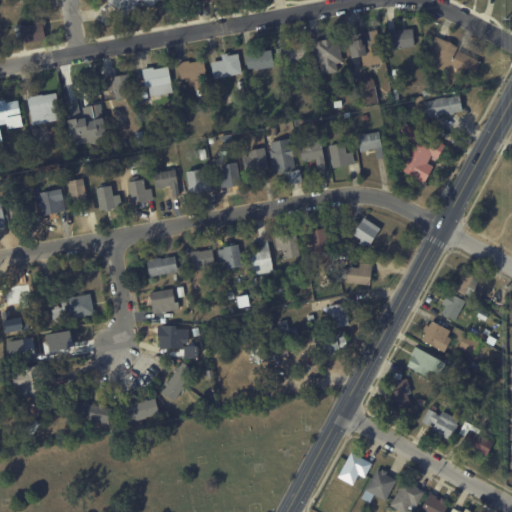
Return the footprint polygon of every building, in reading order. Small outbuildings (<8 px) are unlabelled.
[(146,2),(145,0),(141,0),(122,16),(110,0),(159,0),(151,7),(146,2)] [(47,21),(49,33),(47,33),(48,39),(25,44),(25,41),(19,43),(16,26),(24,25),(24,27),(41,24),(40,22),(47,20),(47,21)] [(386,37),(390,37),(390,30),(398,30),(398,31),(415,29),(417,47),(398,48),(398,51),(391,51),(391,45),(386,46),(385,37),(386,37)] [(380,64),(363,67),(362,58),(355,59),(354,58),(351,42),(353,42),(352,36),(363,34),(364,41),(366,40),(365,33),(378,31),(383,63),(380,64)] [(438,37),(461,48),(454,61),(456,62),(461,51),(484,63),(476,78),(455,68),(454,70),(451,68),(449,73),(432,64),(437,55),(430,52),(438,37)] [(320,58),(319,59),(315,43),(340,38),(345,63),(338,64),(340,72),(324,76),(320,58)] [(278,49),(283,49),(283,48),(308,43),(311,60),(286,65),(285,61),(280,61),(278,49)] [(251,72),(248,53),(260,50),(260,53),(274,50),(277,67),(251,72)] [(241,55),(244,74),(215,79),(212,63),(225,61),(225,55),(230,54),(231,56),(241,55)] [(179,64),(191,61),(191,63),(205,60),(209,78),(202,80),(204,90),(202,90),(203,96),(198,97),(196,86),(192,87),(190,82),(183,83),(179,64)] [(161,96),(153,98),(151,87),(147,88),(144,70),(156,68),(156,70),(170,68),(174,94),(161,96)] [(109,89),(107,77),(115,76),(115,78),(130,76),(133,98),(118,100),(117,91),(110,92),(109,89)] [(378,85),(381,103),(364,106),(360,85),(361,83),(363,80),(365,77),(370,76),(374,78),(377,81),(378,85)] [(69,90),(68,85),(90,81),(94,105),(78,108),(77,101),(71,102),(69,90)] [(51,123),(35,126),(30,98),(45,95),(46,96),(58,93),(63,120),(51,123)] [(456,113),(455,113),(456,115),(450,116),(450,114),(440,116),(441,117),(434,118),(434,117),(428,118),(425,103),(437,101),(437,99),(447,97),(448,99),(461,96),(464,112),(456,113)] [(19,101),(22,117),(0,121),(0,105),(1,105),(1,102),(7,101),(8,103),(19,101)] [(405,122),(448,146),(440,160),(436,158),(432,165),(436,167),(427,184),(399,168),(406,156),(402,154),(408,143),(395,136),(403,121),(405,122)] [(50,131),(50,129),(64,126),(67,147),(53,149),(50,131)] [(279,135),(271,136),(270,128),(278,127),(279,135)] [(384,159),(378,160),(376,148),(371,150),(371,151),(362,153),(359,136),(362,135),(361,134),(366,133),(366,135),(380,132),(386,158),(384,159)] [(328,169),(321,171),(318,159),(315,160),(315,162),(309,163),(309,161),(305,162),(300,138),(322,133),(329,169),(328,169)] [(296,155),(296,157),(297,163),(296,163),(298,170),(279,174),(275,158),(274,159),(272,151),(274,150),(272,143),(292,138),(296,155)] [(355,163),(355,164),(335,168),(334,165),(333,165),(332,160),(333,160),(330,146),(346,143),(348,153),(353,153),(355,163)] [(267,169),(263,170),(263,172),(257,173),(258,178),(250,179),(246,157),(251,156),(250,151),(266,148),(270,169),(267,169)] [(207,149),(209,159),(203,161),(200,150),(207,149)] [(236,187),(221,190),(218,175),(225,174),(224,166),(239,163),(243,186),(236,187)] [(211,191),(208,192),(210,198),(203,199),(202,193),(192,195),(188,173),(204,170),(206,180),(212,179),(214,191),(211,191)] [(166,189),(162,190),(161,189),(157,189),(155,174),(159,174),(159,173),(162,172),(162,174),(176,171),(180,197),(174,198),(173,191),(172,191),(171,187),(165,188),(166,189)] [(95,213),(87,214),(86,203),(74,205),(70,182),(85,180),(89,200),(94,200),(96,212),(95,213)] [(155,202),(134,206),(129,183),(145,180),(147,190),(152,189),(155,202)] [(122,208),(117,208),(118,209),(112,210),(113,212),(107,213),(107,211),(102,212),(98,189),(102,188),(102,185),(107,184),(108,187),(113,186),(115,197),(121,196),(123,208),(122,208)] [(67,213),(46,216),(42,194),(57,191),(59,200),(64,200),(67,213)] [(36,225),(30,226),(29,223),(15,225),(11,206),(33,202),(38,225),(36,225)] [(374,223),(382,229),(371,245),(369,243),(366,247),(361,243),(363,240),(354,234),(366,218),(374,223)] [(304,233),(326,229),(326,232),(328,232),(329,237),(328,237),(332,263),(317,266),(314,244),(306,245),(304,233)] [(302,257),(287,260),(285,250),(278,251),(276,237),(298,233),(302,257)] [(261,241),(269,240),(276,272),(255,276),(250,254),(263,251),(261,242),(261,241)] [(220,250),(240,246),(244,267),(229,270),(228,262),(221,263),(218,250),(220,250)] [(195,270),(192,254),(200,252),(201,253),(214,250),(217,265),(195,270)] [(151,278),(148,261),(162,258),(162,260),(176,257),(177,262),(180,262),(181,268),(178,269),(179,273),(151,278)] [(375,270),(373,286),(350,284),(352,267),(362,268),(362,263),(376,264),(375,270)] [(473,277),(478,280),(469,297),(463,294),(462,297),(448,289),(452,281),(449,279),(455,267),(473,277)] [(27,300),(6,304),(3,288),(21,285),(21,286),(31,284),(33,299),(27,300)] [(185,287),(187,297),(180,298),(178,288),(185,287)] [(169,312),(155,314),(152,293),(175,289),(178,304),(180,304),(181,310),(169,312)] [(229,293),(235,292),(237,299),(231,301),(229,293)] [(464,302),(454,321),(440,314),(444,306),(441,305),(447,293),(464,302)] [(95,303),(97,315),(67,321),(67,320),(55,322),(52,311),(57,310),(56,308),(61,307),(61,309),(65,308),(63,300),(93,295),(95,303)] [(347,305),(348,308),(350,307),(351,312),(349,313),(351,326),(335,329),(333,316),(327,317),(326,311),(331,310),(330,309),(332,308),(331,307),(347,304),(347,305)] [(267,314),(276,313),(277,320),(268,321),(267,314)] [(299,331),(300,336),(282,339),(279,323),(289,321),(290,330),(299,328),(299,331)] [(435,323),(449,331),(446,336),(450,339),(443,353),(420,341),(424,333),(421,332),(425,325),(428,327),(431,321),(435,323)] [(178,331),(178,336),(186,336),(186,342),(178,342),(178,349),(162,349),(162,327),(178,327),(178,331)] [(487,331),(489,332),(486,336),(485,336),(482,340),(478,338),(483,329),(487,331)] [(315,337),(346,332),(348,343),(340,345),(341,351),(337,352),(337,355),(329,356),(329,353),(324,354),(323,348),(317,349),(315,337)] [(74,347),(69,348),(70,355),(52,358),(50,337),(67,335),(68,340),(73,340),(74,347)] [(464,335),(478,343),(472,355),(457,347),(464,335)] [(280,346),(289,344),(291,356),(282,357),(280,346)] [(452,362),(453,361),(465,368),(465,369),(471,372),(468,377),(463,374),(462,376),(449,369),(442,380),(430,373),(426,379),(404,366),(410,356),(409,355),(413,346),(449,367),(452,362)] [(176,402),(163,393),(167,386),(165,385),(168,380),(170,382),(176,373),(174,372),(177,367),(179,369),(183,362),(196,371),(176,402)] [(468,366),(470,362),(478,365),(476,370),(468,366)] [(45,375),(49,393),(41,395),(42,398),(36,400),(35,396),(24,398),(22,388),(17,389),(14,372),(41,367),(41,371),(44,370),(45,375)] [(404,388),(408,397),(407,397),(410,405),(395,411),(391,401),(390,401),(388,396),(389,396),(388,393),(389,393),(387,387),(394,385),(393,384),(406,378),(409,386),(404,388)] [(0,392),(0,383),(7,382),(8,391),(0,392)] [(126,424),(121,409),(129,407),(128,406),(134,404),(134,406),(143,403),(143,402),(149,401),(149,402),(157,400),(161,415),(126,424)] [(88,402),(92,403),(91,405),(101,407),(101,405),(107,406),(106,408),(114,410),(111,425),(76,418),(79,402),(86,404),(86,402),(88,402)] [(441,411),(457,420),(455,425),(457,425),(448,441),(439,436),(437,439),(428,433),(433,424),(431,423),(428,427),(420,423),(427,409),(435,413),(435,414),(438,416),(441,411)] [(43,427),(33,437),(27,431),(38,421),(43,427)] [(493,443),(485,457),(476,451),(475,454),(460,446),(465,437),(459,434),(465,422),(481,431),(479,435),(493,443)] [(362,460),(371,464),(364,477),(357,474),(351,485),(337,477),(350,453),(362,460)] [(387,476),(395,481),(384,502),(364,491),(376,470),(379,472),(381,470),(386,472),(384,475),(387,476)] [(414,489),(422,493),(415,507),(409,503),(404,511),(398,511),(388,506),(402,482),(414,489)] [(431,495),(437,498),(436,500),(441,502),(442,500),(446,502),(444,504),(447,506),(443,511),(427,511),(429,510),(422,507),(430,494),(431,495)]
